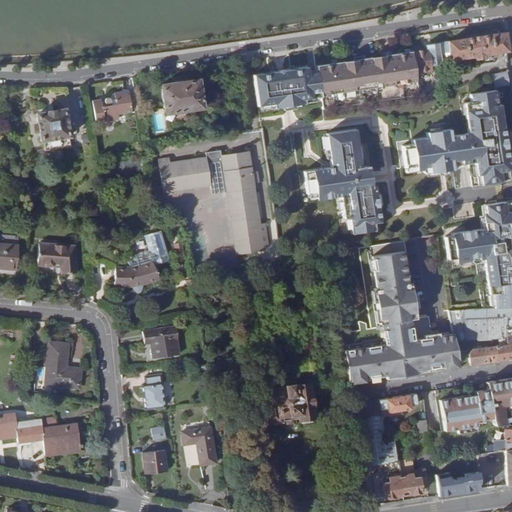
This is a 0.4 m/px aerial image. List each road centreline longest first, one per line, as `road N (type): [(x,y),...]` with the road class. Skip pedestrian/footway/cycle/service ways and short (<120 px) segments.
road 1 (residential): [(0,75),(68,76),(511,9)]
road 2 (unclassified): [(120,502),(102,328),(77,312),(0,305)]
road 3 (residential): [(329,394),(511,363)]
road 4 (residential): [(0,479),(120,502)]
